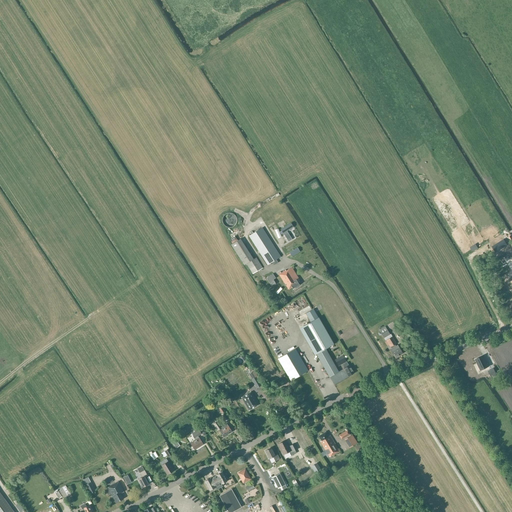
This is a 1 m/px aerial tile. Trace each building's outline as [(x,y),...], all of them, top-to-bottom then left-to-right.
[(236,223),(237,220),(236,218),(235,216),(234,214),(232,213),(229,213),(227,213),(225,214),(223,216),(222,218),(222,220),(222,223),(223,225),(225,226),(227,227),(229,228),(232,227),(234,226),(235,225),(236,223)] [(295,236),(301,232),(291,216),(285,220),(295,236)] [(267,265),(281,257),(262,228),(249,236),(267,265)] [(244,265),(245,264),(246,263),(253,259),(240,239),(231,245),(244,265)] [(506,246),(503,241),(492,247),(495,252),(506,246)] [(253,259),(246,263),(253,274),(262,268),(256,257),(253,259)] [(298,278),(292,267),(286,271),(285,270),(281,273),(280,272),(279,273),(280,274),(279,274),(289,290),(292,288),(293,289),(299,285),(297,282),(299,281),(298,279),(298,278)] [(276,278),(273,274),(266,278),(272,287),(276,284),(273,280),(276,278)] [(302,313),(313,307),(311,304),(300,309),(302,313)] [(310,322),(299,328),(314,354),(315,355),(316,354),(329,377),(338,371),(325,349),(333,344),(318,317),(313,309),(305,314),(310,322)] [(276,318),(283,314),(280,310),(273,314),(276,318)] [(381,334),(384,338),(390,334),(387,330),(385,326),(379,330),(381,334)] [(395,358),(402,353),(397,345),(396,346),(395,345),(396,344),(392,336),(386,340),(387,341),(385,342),(387,346),(389,345),(390,347),(391,349),(390,349),(395,358)] [(295,349),(278,359),(290,381),(308,370),(295,349)] [(344,368),(348,376),(354,373),(349,365),(348,365),(346,362),(346,361),(344,358),(343,356),(337,359),(335,360),(338,366),(342,364),(344,368)] [(488,367),(483,356),(475,360),(481,370),(488,367)] [(249,374),(252,380),(257,388),(262,386),(256,377),(253,372),(249,374)] [(249,410),(258,405),(251,392),(241,398),(249,410)] [(224,437),(232,431),(228,426),(226,424),(221,427),(218,421),(213,425),(217,430),(219,429),(224,437)] [(201,434),(197,427),(194,429),(195,432),(192,434),(192,435),(194,439),(196,437),(197,439),(190,443),(194,450),(203,444),(199,438),(198,436),(201,434)] [(350,434),(347,430),(338,435),(341,440),(350,434)] [(340,451),(331,438),(330,438),(329,436),(328,437),(325,432),(319,436),(321,441),(320,442),(329,457),(332,455),(333,456),(340,451)] [(357,443),(352,434),(348,437),(354,445),(357,443)] [(285,441),(278,444),(285,459),(296,453),(295,450),(297,449),(294,444),(289,447),(285,441)] [(173,455),(169,448),(164,451),(168,457),(173,455)] [(271,448),(265,451),(269,458),(267,459),(271,466),(276,464),(275,462),(280,459),(277,454),(275,455),(271,448)] [(167,475),(174,471),(168,461),(167,462),(165,460),(160,463),(162,465),(162,466),(167,475)] [(282,463),(276,467),(280,473),(286,469),(282,463)] [(311,466),(316,474),(321,471),(317,463),(311,466)] [(142,487),(148,484),(144,477),(147,476),(144,470),(142,466),(137,469),(139,473),(142,477),(138,479),(142,487)] [(241,480),(243,483),(250,479),(245,469),(239,472),(240,474),(240,475),(242,480),(241,480)] [(216,476),(214,477),(219,488),(223,487),(221,484),(227,481),(226,479),(227,479),(225,476),(224,476),(222,472),(216,475),(216,476)] [(279,474),(272,478),(278,489),(285,486),(279,474)] [(95,491),(88,477),(82,480),(85,485),(86,485),(90,494),(95,491)] [(216,490),(219,488),(214,477),(211,479),(210,478),(205,481),(210,491),(215,488),(216,490)] [(108,487),(108,489),(107,489),(106,491),(108,494),(109,494),(111,493),(116,503),(123,499),(120,493),(124,492),(118,482),(108,487)] [(68,496),(62,487),(59,489),(60,490),(59,491),(64,499),(68,496)] [(228,511),(231,511),(241,507),(231,489),(220,496),(228,511)] [(62,497),(57,490),(54,492),(58,499),(62,497)] [(0,493),(0,511),(13,511),(4,499),(0,493)] [(25,511),(19,503),(16,506),(19,511),(25,511)]
